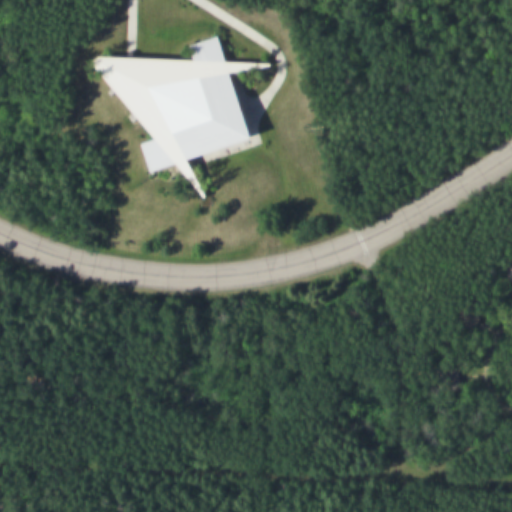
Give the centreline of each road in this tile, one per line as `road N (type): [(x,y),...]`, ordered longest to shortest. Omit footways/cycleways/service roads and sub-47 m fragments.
road 1 (residential): [(511,148),(351,239),(261,268),(119,267),(0,230)]
road 2 (track): [(511,475),(0,458)]
